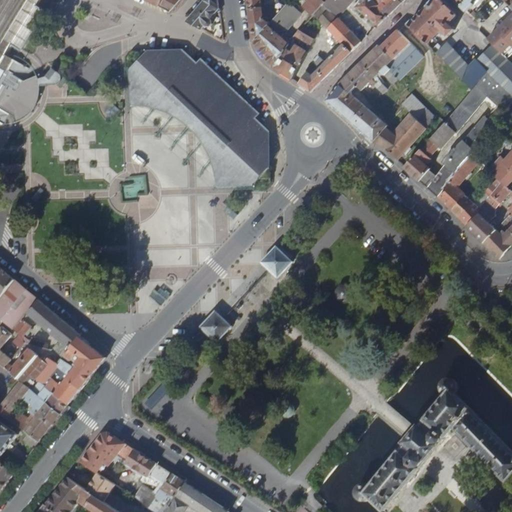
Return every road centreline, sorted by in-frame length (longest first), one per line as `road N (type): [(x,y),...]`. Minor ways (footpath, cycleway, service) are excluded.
road 1 (tertiary): [(129,359),(311,158)]
road 2 (unclassified): [(335,130),(477,267),(511,273)]
road 3 (tertiary): [(253,511),(95,406)]
road 4 (residential): [(129,359),(0,253)]
road 5 (residential): [(420,0),(311,112)]
road 6 (residential): [(13,511),(95,406)]
